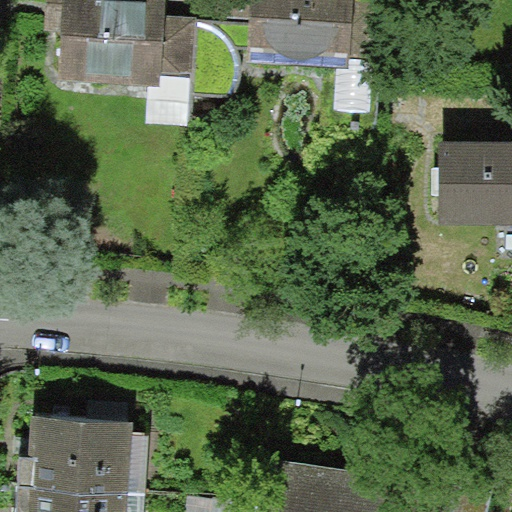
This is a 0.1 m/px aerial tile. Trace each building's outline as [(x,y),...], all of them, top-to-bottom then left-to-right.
[(54,0),(63,1),(61,23),(66,23),(65,50),(64,65),(191,73),(194,18),(158,16),(158,0),(54,0)] [(191,73),(189,114),(202,113),(216,108),(225,101),(233,91),(239,77),(240,70),(240,59),(236,45),(330,52),(326,122),(343,123),(343,125),(362,127),(363,124),(375,125),(383,0),(225,0),(225,16),(198,15),(196,16),(195,18),(194,18),(191,73)] [(511,145),(442,145),(442,208),(511,208),(511,145)] [(123,486),(128,417),(35,411),(33,434),(32,451),(19,450),(17,479),(123,486)] [(275,462),(268,511),(484,511),(493,477),(423,468),(421,483),(307,467),(275,462)] [(121,511),(123,486),(17,479),(15,509),(28,510),(28,511),(121,511)]
